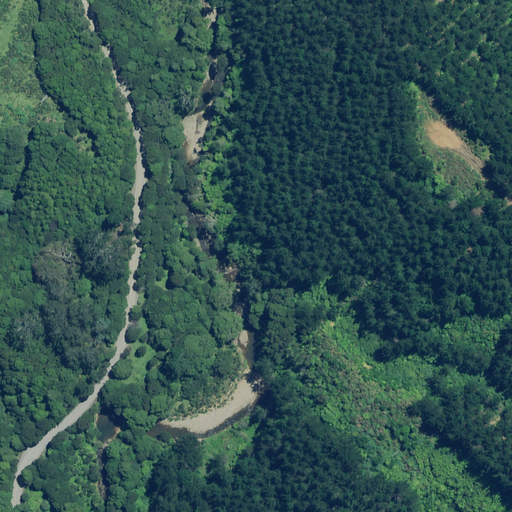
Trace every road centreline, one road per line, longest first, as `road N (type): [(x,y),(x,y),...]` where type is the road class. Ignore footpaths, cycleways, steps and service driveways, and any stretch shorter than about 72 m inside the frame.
road 1 (tertiary): [(86,0),(142,133),(147,232),(122,346),(32,464),(18,511)]
road 2 (track): [(408,98),(511,199)]
